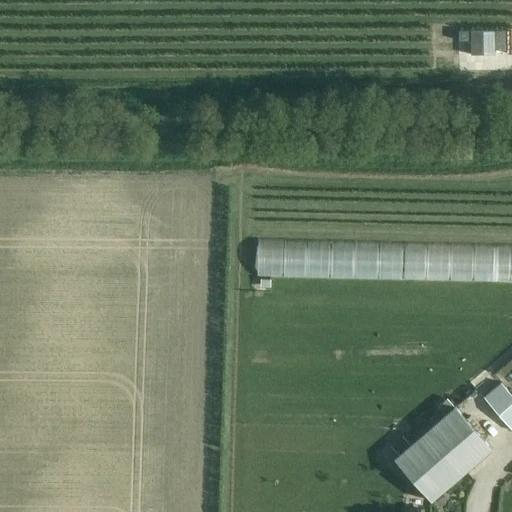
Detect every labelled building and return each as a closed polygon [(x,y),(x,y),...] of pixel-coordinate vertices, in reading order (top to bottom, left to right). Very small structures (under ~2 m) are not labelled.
[(446,384),(447,371),(428,370),(429,360),(405,359),(404,382),(446,384)] [(374,372),(247,369),(246,396),(364,399),(364,386),(374,386),(374,372)] [(511,430),(511,395),(501,382),(483,397),(511,430)] [(431,501),(491,449),(455,406),(409,445),(398,455),(394,458),(431,501)] [(246,433),(389,435),(389,412),(246,410),(246,433)] [(402,437),(390,447),(398,455),(409,445),(402,437)]
